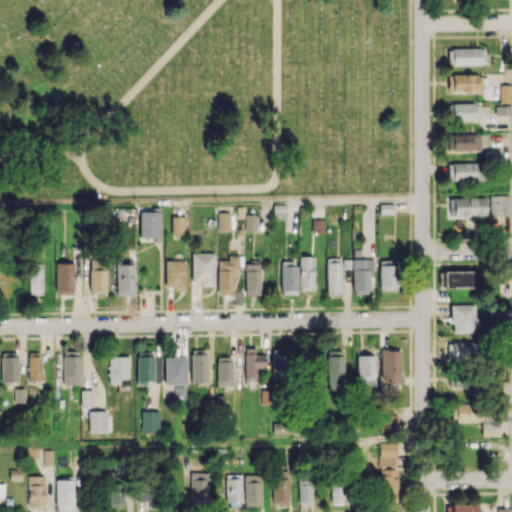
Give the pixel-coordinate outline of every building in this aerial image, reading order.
[(447,65),(483,64),(483,47),(447,48),(447,65)] [(481,91),(481,74),(447,74),(447,91),(481,91)] [(510,85),(500,84),(499,102),(509,103),(510,85)] [(451,120),(479,120),(479,104),(451,104),(451,120)] [(451,150),(479,151),(480,134),(451,133),(451,150)] [(446,163),(447,181),(484,179),(483,162),(446,163)] [(508,195),(489,195),(489,215),(508,215),(508,195)] [(485,197),(450,197),(450,216),(465,216),(465,231),(473,231),(473,216),(485,216),(485,197)] [(160,237),(161,209),(139,209),(138,237),(160,237)] [(216,229),(229,229),(229,212),(216,212),(216,229)] [(244,230),(256,231),(256,214),(244,214),(244,230)] [(185,234),(185,216),(170,216),(170,234),(185,234)] [(324,219),(311,219),(311,232),(324,232),(324,219)] [(191,253),(191,283),(214,284),(214,253),(191,253)] [(232,271),(238,271),(238,255),(227,255),(228,260),(217,260),(217,295),(233,294),(232,271)] [(313,290),(313,256),(298,256),(298,290),(313,290)] [(326,295),(341,295),(341,257),(326,257),(326,295)] [(351,259),(352,295),(369,294),(368,277),(373,276),(372,258),(351,259)] [(350,277),(350,259),(342,259),(342,277),(350,277)] [(106,260),(89,260),(89,293),(106,294),(106,260)] [(164,288),(185,288),(185,260),(164,260),(164,288)] [(296,261),(280,261),(279,294),(295,294),(296,261)] [(55,294),(73,294),(74,262),(55,262),(55,294)] [(244,295),(260,294),(259,262),(243,262),(244,295)] [(134,295),(134,263),(115,263),(116,295),(134,295)] [(42,264),(28,264),(29,295),(42,294),(42,264)] [(395,291),(396,265),(379,265),(378,290),(395,291)] [(443,272),(443,287),(483,286),(482,271),(443,272)] [(450,333),(474,333),(474,305),(450,305),(450,333)] [(475,341),(447,342),(447,361),(475,361),(475,341)] [(191,383),(207,382),(206,349),(190,349),(191,383)] [(244,381),(256,381),(256,368),(265,368),(265,349),(244,349),(244,381)] [(272,381),(287,380),(286,349),(271,349),(272,381)] [(344,390),(343,350),(326,351),(327,391),(344,390)] [(400,350),(379,350),(380,384),(400,384),(400,350)] [(62,384),(79,384),(79,351),(62,351),(62,384)] [(1,382),(17,382),(16,352),(0,353),(1,382)] [(136,383),(153,383),(153,352),(136,352),(136,383)] [(41,380),(41,353),(27,353),(27,380),(41,380)] [(216,386),(232,386),(231,355),(216,355),(216,386)] [(119,383),(119,378),(129,378),(128,356),(108,356),(108,384),(119,383)] [(374,356),(356,356),(355,387),(374,387),(374,356)] [(164,357),(164,385),(186,384),(186,357),(164,357)] [(499,435),(498,406),(450,407),(451,421),(480,421),(481,436),(499,435)] [(106,410),(88,411),(88,433),(107,432),(106,410)] [(158,433),(158,411),(140,411),(140,433),(158,433)] [(382,431),(397,431),(397,415),(382,415),(382,431)] [(272,434),(287,434),(287,423),(272,423),(272,434)] [(395,442),(378,443),(379,502),(396,502),(395,442)] [(287,505),(288,470),(271,470),(271,505),(287,505)] [(189,503),(208,503),(208,472),(190,472),(189,503)] [(243,506),(260,506),(260,475),(243,474),(243,506)] [(241,475),(225,475),(225,504),(241,504),(241,475)] [(44,476),(27,476),(27,509),(43,509),(44,476)] [(54,477),(54,511),(73,511),(73,477),(54,477)] [(329,503),(347,503),(347,482),(329,482),(329,503)] [(109,507),(122,507),(121,484),(108,484),(109,507)] [(154,500),(153,484),(133,484),(133,501),(154,500)] [(310,484),(297,484),(297,504),(309,504),(310,484)]
